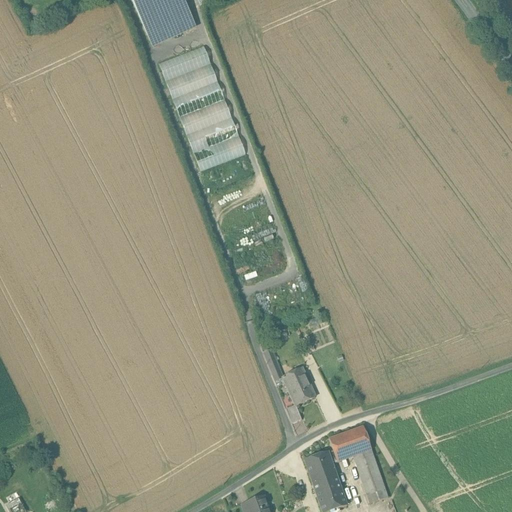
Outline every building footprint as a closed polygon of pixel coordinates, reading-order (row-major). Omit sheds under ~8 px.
[(182,0),(129,0),(151,50),(194,31),(194,28),(182,0)] [(203,48),(159,65),(200,174),(245,156),(203,48)] [(272,349),(263,353),(265,359),(274,355),(272,349)] [(281,371),(274,355),(265,359),(272,375),(281,371)] [(301,369),(283,377),(282,378),(283,379),(295,405),(296,406),(315,397),(301,369)] [(281,371),(272,375),(275,382),(283,379),(282,378),(283,377),(281,371)] [(295,405),(285,410),(292,424),(301,420),(296,406),(295,405)] [(363,428),(329,440),(333,451),(337,463),(353,458),(371,451),(363,428)] [(328,453),(304,461),(312,485),(337,477),(332,465),(337,463),(333,451),(328,453)] [(371,451),(353,458),(370,505),(388,498),(371,451)] [(337,477),(312,485),(321,511),(330,511),(347,506),(337,477)] [(267,511),(263,498),(248,504),(250,511),(267,511)] [(24,511),(18,500),(6,507),(9,511),(24,511)]
